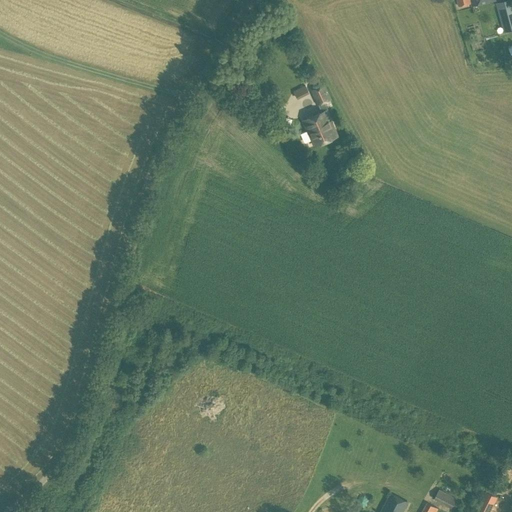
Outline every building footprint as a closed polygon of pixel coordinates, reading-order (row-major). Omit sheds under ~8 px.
[(501,23),(511,20),(511,0),(509,0),(496,3),(501,23)] [(317,105),(332,99),(325,83),(310,90),(317,105)] [(313,145),(338,135),(327,110),(303,120),(313,145)] [(497,497),(485,491),(482,498),(494,504),(497,497)] [(402,511),(407,503),(390,494),(380,511),(402,511)] [(436,511),(438,508),(427,502),(420,511),(436,511)]
